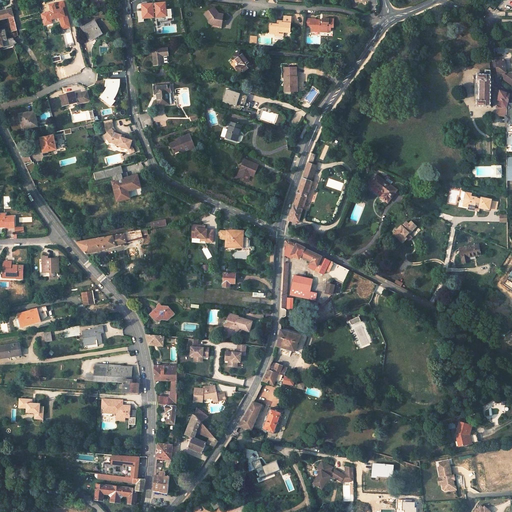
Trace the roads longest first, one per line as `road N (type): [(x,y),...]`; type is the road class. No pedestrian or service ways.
road 1 (tertiary): [(0,124),(31,190),(124,301),(141,337),(151,403),(144,511)]
road 2 (residential): [(123,0),(135,114),(158,172),(280,233)]
road 3 (secondary): [(280,233),(274,335),(263,366),(225,437),(168,511)]
road 4 (residential): [(511,357),(406,292),(280,233)]
road 5 (secondary): [(389,20),(317,122),(280,233)]
road 6 (unknown): [(0,308),(69,297),(133,316)]
road 7 (residential): [(437,0),(486,21),(494,83),(511,92)]
